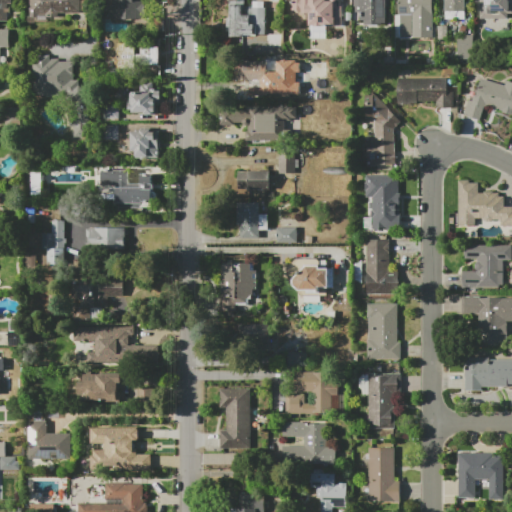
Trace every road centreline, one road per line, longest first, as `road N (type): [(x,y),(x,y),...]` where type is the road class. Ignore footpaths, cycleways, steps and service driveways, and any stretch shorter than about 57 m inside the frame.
road 1 (residential): [(190,511),(187,0)]
road 2 (residential): [(511,167),(466,148),(437,160),(435,511)]
